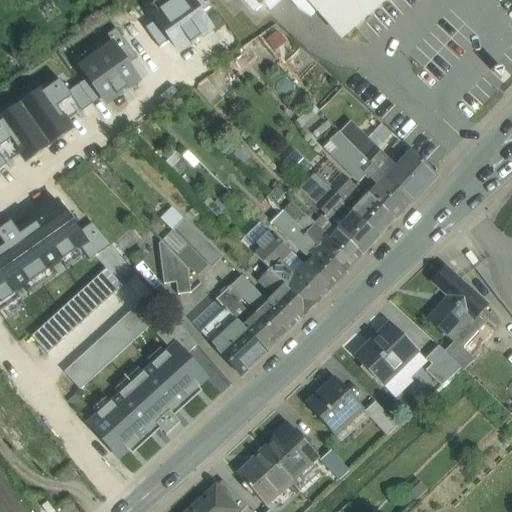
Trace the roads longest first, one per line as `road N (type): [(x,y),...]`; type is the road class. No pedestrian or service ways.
road 1 (tertiary): [(511,135),(126,511)]
road 2 (residential): [(0,210),(170,87)]
road 3 (residential): [(124,511),(0,356)]
road 4 (unknown): [(16,379),(124,292)]
